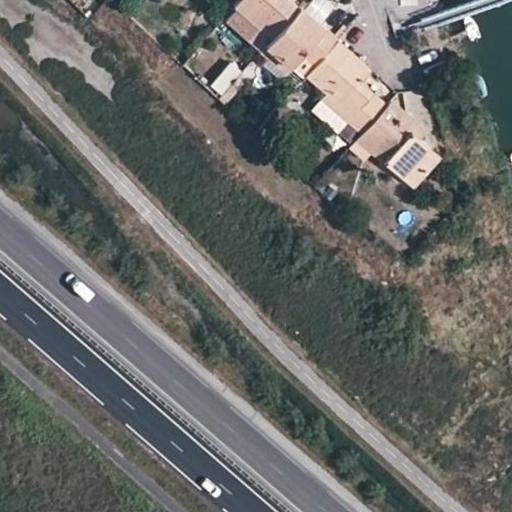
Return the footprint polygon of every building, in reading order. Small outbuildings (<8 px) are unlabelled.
[(273,0),(272,2),(269,0),(233,0),(231,4),(247,18),(253,12),(274,30),(297,4),(292,0),(273,0)] [(328,0),(312,0),(306,7),(325,25),(339,10),(328,0)] [(334,37),(297,4),(274,30),(268,37),(264,42),(287,63),(299,49),(313,61),(334,37)] [(253,12),(247,18),(268,37),(274,30),(253,12)] [(313,61),(304,71),(324,90),(321,94),(360,130),(384,102),(359,79),(369,67),(334,37),(313,61)] [(313,61),(299,49),(287,63),(301,75),(304,71),(313,61)] [(442,60),(423,71),(430,82),(449,70),(442,60)] [(223,95),(243,73),(231,62),(211,85),(223,95)] [(369,67),(359,79),(384,102),(389,96),(395,90),(369,67)] [(428,144),(417,134),(401,120),(407,112),(389,96),(384,102),(360,130),(355,135),(400,175),(428,144)] [(417,134),(424,127),(407,112),(401,120),(417,134)] [(400,175),(410,183),(437,152),(428,144),(400,175)]
